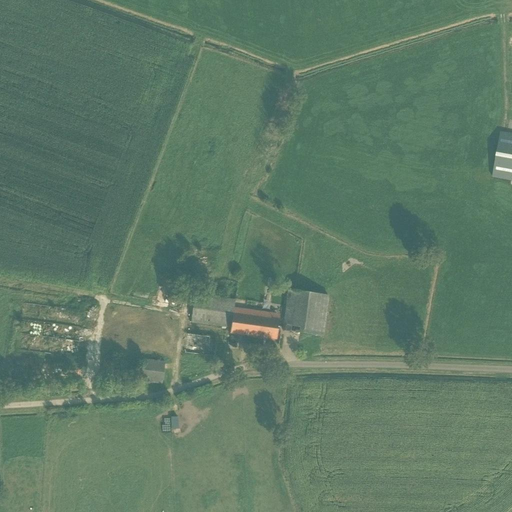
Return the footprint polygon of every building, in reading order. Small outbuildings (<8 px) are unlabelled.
[(511,134),(500,132),(492,177),(511,180),(511,134)] [(152,243),(140,242),(139,253),(152,253),(152,243)] [(284,321),(282,330),(322,336),(324,326),(328,296),(297,291),(288,290),(284,321)] [(278,330),(280,314),(234,308),(235,300),(199,295),(199,292),(195,291),(190,322),(231,328),(230,334),(276,340),(278,330)] [(184,353),(214,357),(216,344),(208,343),(209,337),(187,334),(184,353)] [(164,362),(142,359),(139,381),(161,384),(164,362)]
